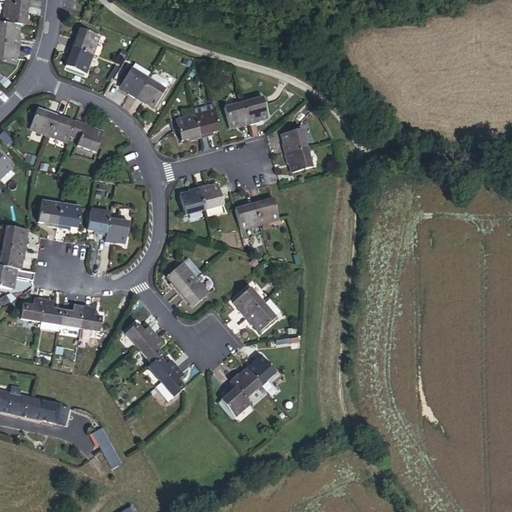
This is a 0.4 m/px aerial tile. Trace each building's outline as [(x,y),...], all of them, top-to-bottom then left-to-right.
[(27,2),(8,0),(0,0),(0,19),(17,22),(20,22),(20,11),(26,12),(27,2)] [(0,19),(0,41),(20,45),(21,34),(16,33),(17,22),(0,19)] [(66,26),(61,38),(88,48),(96,28),(74,19),(70,27),(66,26)] [(88,48),(61,38),(57,47),(62,49),(61,55),(81,63),(88,48)] [(20,45),(0,41),(0,59),(11,61),(12,51),(19,52),(20,45)] [(134,94),(149,69),(131,58),(118,77),(125,82),(123,87),(134,94)] [(164,79),(149,69),(134,94),(141,99),(145,93),(152,98),(164,79)] [(260,86),(241,90),(248,120),(260,116),(259,111),(267,109),(260,86)] [(248,120),(241,90),(220,95),(225,120),(236,117),(239,122),(248,120)] [(221,121),(214,97),(193,104),(201,132),(211,130),(210,124),(221,121)] [(31,105),(23,125),(44,133),(54,108),(43,104),(40,109),(31,105)] [(201,132),(193,104),(175,108),(180,132),(188,131),(188,136),(201,132)] [(54,108),(44,133),(62,139),(63,135),(69,119),(61,116),(62,111),(54,108)] [(69,119),(63,135),(75,140),(83,118),(71,114),(69,119)] [(282,147),(308,139),(303,117),(281,122),(283,135),(280,136),(282,147)] [(83,118),(75,140),(73,146),(91,152),(98,129),(91,126),(92,121),(83,118)] [(0,173),(17,157),(0,139),(0,138),(0,173)] [(314,163),(308,139),(282,147),(285,158),(290,157),(292,168),(314,163)] [(231,196),(229,186),(226,174),(212,178),(210,174),(200,176),(207,202),(231,196)] [(183,207),(207,202),(200,176),(191,178),(192,184),(179,187),(183,207)] [(280,211),(275,189),(264,192),(262,187),(252,190),(259,216),(280,211)] [(239,221),(259,216),(252,190),(243,192),(244,198),(233,200),(239,221)] [(43,221),(53,223),(57,196),(36,193),(32,213),(43,215),(43,221)] [(57,196),(53,223),(64,225),(65,219),(74,220),(77,200),(57,196)] [(86,198),(83,221),(93,223),(93,228),(104,230),(107,209),(109,201),(86,198)] [(206,216),(221,213),(220,206),(204,209),(206,216)] [(104,230),(103,234),(114,235),(115,231),(126,233),(129,213),(107,209),(104,230)] [(0,219),(0,240),(21,244),(23,234),(19,233),(21,223),(9,221),(0,219)] [(0,260),(12,262),(14,263),(15,256),(19,255),(21,244),(0,240),(0,260)] [(195,273),(182,258),(166,273),(173,281),(169,285),(175,292),(195,273)] [(10,273),(12,262),(0,260),(0,280),(4,281),(6,272),(10,273)] [(210,290),(195,273),(175,292),(182,301),(188,296),(193,304),(210,290)] [(238,307),(244,315),(265,297),(250,279),(233,292),(241,303),(238,307)] [(8,296),(1,288),(0,288),(0,300),(1,302),(8,296)] [(272,293),(266,298),(276,310),(282,306),(272,293)] [(19,318),(38,322),(43,296),(32,294),(30,303),(23,302),(19,318)] [(43,296),(38,322),(60,324),(63,309),(50,306),(51,297),(43,296)] [(265,297),(244,315),(251,322),(253,321),(259,328),(278,312),(276,310),(266,298),(265,297)] [(63,309),(60,324),(78,328),(82,302),(70,301),(69,310),(63,309)] [(82,302),(78,328),(97,330),(100,314),(91,312),(92,303),(82,302)] [(125,327),(138,343),(157,328),(150,320),(143,325),(136,318),(125,327)] [(157,328),(138,343),(154,362),(161,356),(166,351),(159,341),(163,336),(157,328)] [(172,357),(179,365),(191,354),(179,340),(166,351),(161,356),(166,362),(172,357)] [(251,365),(264,381),(278,369),(261,349),(253,356),(255,361),(251,365)] [(182,377),(186,382),(202,366),(191,354),(179,365),(185,373),(182,377)] [(238,368),(231,374),(248,394),(264,381),(251,365),(242,372),(238,368)] [(235,417),(253,401),(235,379),(226,387),(229,391),(221,400),(235,417)] [(0,410),(57,423),(59,414),(69,416),(71,407),(23,395),(24,388),(13,385),(11,393),(0,390),(0,410)] [(59,414),(57,423),(67,425),(69,416),(59,414)] [(104,428),(94,432),(111,468),(121,463),(104,428)]
